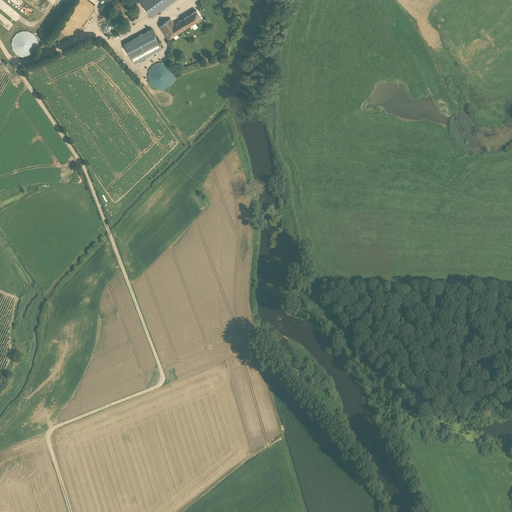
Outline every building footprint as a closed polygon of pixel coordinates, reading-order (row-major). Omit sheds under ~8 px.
[(141,0),(140,1),(152,17),(175,0),(141,0)] [(196,22),(202,18),(197,11),(175,24),(171,18),(160,26),(169,39),(178,33),(196,22)] [(19,29),(9,50),(28,58),(31,53),(32,54),(39,38),(19,29)] [(151,29),(124,44),(134,63),(161,49),(151,29)] [(176,82),(167,61),(147,69),(156,90),(176,82)]
